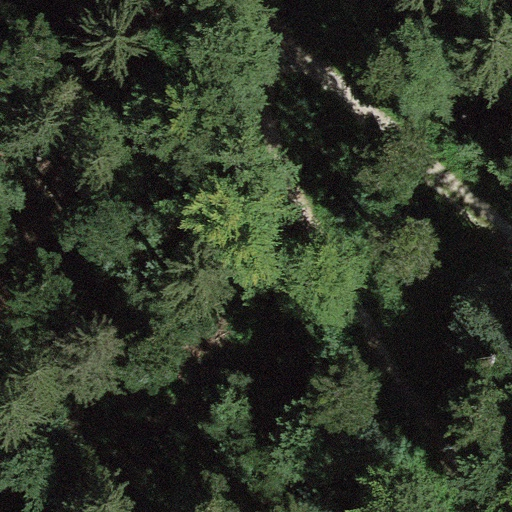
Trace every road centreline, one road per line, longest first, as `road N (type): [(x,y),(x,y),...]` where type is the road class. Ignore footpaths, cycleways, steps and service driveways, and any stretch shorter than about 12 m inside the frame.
road 1 (track): [(498,511),(430,439),(258,108),(272,66),(259,0)]
road 2 (track): [(272,66),(309,66),(511,239)]
